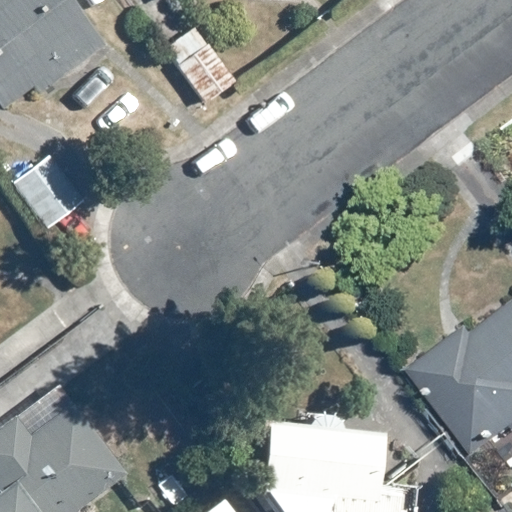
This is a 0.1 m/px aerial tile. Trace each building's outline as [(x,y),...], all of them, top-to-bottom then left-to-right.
[(37,86),(101,32),(74,0),(0,0),(0,96),(3,101),(30,78),(37,86)] [(234,81),(192,24),(162,46),(204,103),(234,81)] [(78,197),(46,153),(10,178),(42,223),(78,197)] [(511,299),(511,300),(506,293),(404,368),(428,401),(433,397),(475,454),(501,436),(508,466),(511,465),(511,299)] [(53,416),(37,396),(0,424),(0,511),(68,511),(120,471),(68,405),(53,416)] [(264,424),(261,497),(273,511),(400,511),(401,486),(380,485),(383,430),(264,424)] [(511,511),(511,473),(505,478),(493,463),(479,474),(495,493),(471,511),(511,511)]
